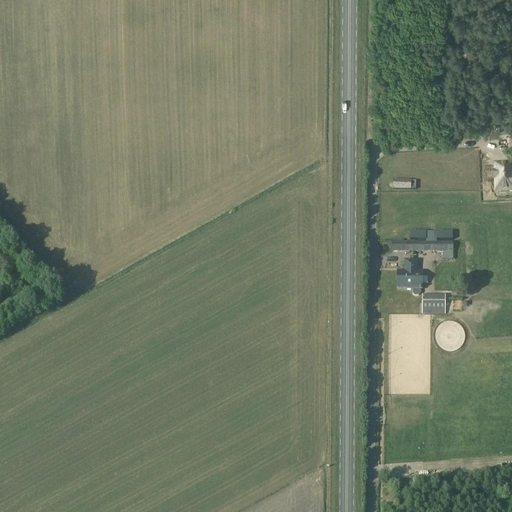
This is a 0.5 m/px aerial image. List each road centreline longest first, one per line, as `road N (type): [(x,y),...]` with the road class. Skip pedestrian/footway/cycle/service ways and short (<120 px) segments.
road 1 (primary): [(347,511),(350,0)]
road 2 (unclassified): [(371,511),(374,151),(387,150)]
